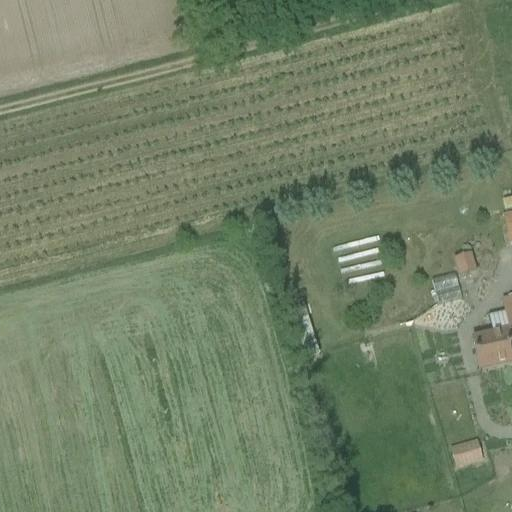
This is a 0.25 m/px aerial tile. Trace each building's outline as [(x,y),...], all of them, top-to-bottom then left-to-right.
[(511,200),(502,203),(504,211),(511,209),(511,200)] [(511,212),(503,215),(509,246),(511,245),(511,212)] [(453,260),(458,278),(475,273),(470,255),(453,260)] [(432,284),(439,304),(461,296),(454,276),(432,284)] [(511,300),(502,302),(509,331),(472,339),(478,371),(511,363),(511,300)] [(450,450),(456,471),(483,463),(477,442),(450,450)]
